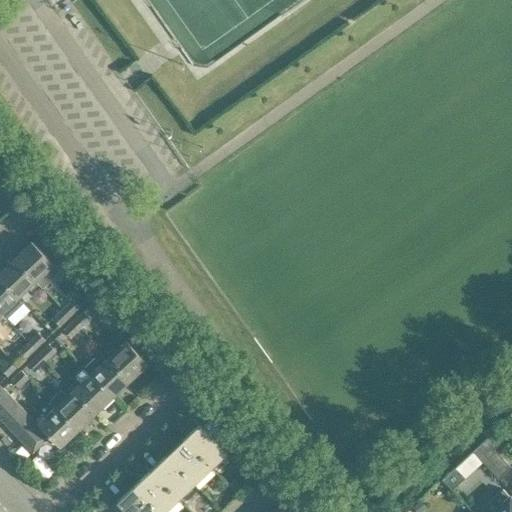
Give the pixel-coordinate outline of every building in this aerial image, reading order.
[(43,232),(33,242),(32,241),(14,258),(38,283),(41,287),(60,270),(57,268),(68,258),(43,232)] [(38,283),(14,258),(0,270),(0,278),(18,297),(19,296),(29,287),(32,289),(38,283)] [(25,302),(19,296),(18,297),(0,278),(0,313),(3,317),(4,316),(7,318),(25,302)] [(81,306),(80,305),(73,298),(62,308),(70,317),(81,306)] [(70,317),(62,308),(52,317),(61,325),(70,317)] [(81,328),(92,318),(84,310),(73,320),(81,328)] [(71,337),(81,328),(73,320),(64,329),(71,337)] [(137,351),(147,341),(130,324),(109,344),(112,347),(105,353),(129,379),(147,362),(137,351)] [(35,350),(46,339),(38,331),(27,342),(35,350)] [(17,366),(35,350),(27,342),(9,358),(17,366)] [(57,351),(50,342),(49,342),(38,353),(46,361),(57,351)] [(46,361),(38,353),(29,362),(36,370),(46,361)] [(129,379),(105,353),(98,360),(96,358),(85,367),(90,373),(112,396),(129,379)] [(9,375),(17,366),(9,358),(1,367),(9,375)] [(19,387),(29,377),(22,369),(12,379),(19,387)] [(112,396),(90,373),(81,381),(77,378),(69,386),(95,413),(112,396)] [(95,413),(69,386),(63,392),(66,395),(55,406),(77,429),(95,413)] [(0,406),(12,396),(3,387),(0,390),(0,406)] [(0,419),(3,422),(20,405),(12,396),(0,406),(0,419)] [(11,431),(29,414),(20,405),(3,422),(11,431)] [(77,429),(55,406),(45,414),(43,411),(36,417),(39,420),(37,423),(38,424),(20,440),(33,453),(50,437),(59,446),(77,429)] [(511,427),(511,412),(511,413),(502,421),(510,430),(511,427)] [(20,440),(38,424),(37,423),(29,414),(11,431),(20,440)] [(200,423),(183,439),(211,468),(228,452),(230,450),(235,445),(210,419),(203,426),(200,423)] [(491,432),(471,451),(495,476),(508,464),(493,449),(500,442),(491,432)] [(183,439),(167,454),(194,483),(211,468),(183,439)] [(167,454),(150,470),(177,499),(194,483),(167,454)] [(150,470),(134,485),(158,511),(163,511),(177,499),(150,470)] [(116,501),(110,507),(114,511),(158,511),(134,485),(116,501)] [(511,511),(511,498),(509,496),(491,511),(511,511)] [(420,500),(412,507),(416,511),(421,511),(427,507),(420,500)]
